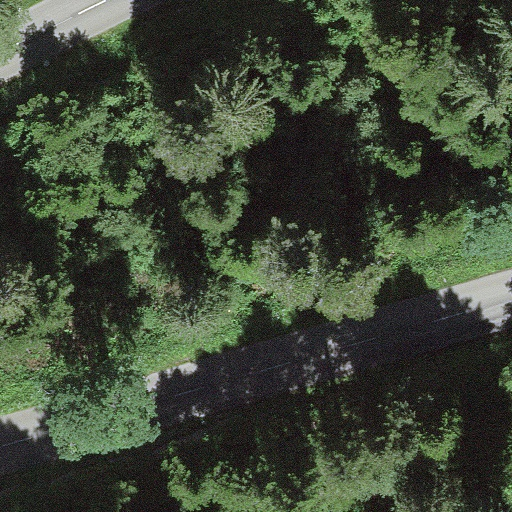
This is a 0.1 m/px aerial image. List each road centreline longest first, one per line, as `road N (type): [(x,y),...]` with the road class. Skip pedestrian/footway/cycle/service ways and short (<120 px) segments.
road 1 (tertiary): [(511,305),(0,459)]
road 2 (tertiary): [(0,82),(175,0)]
